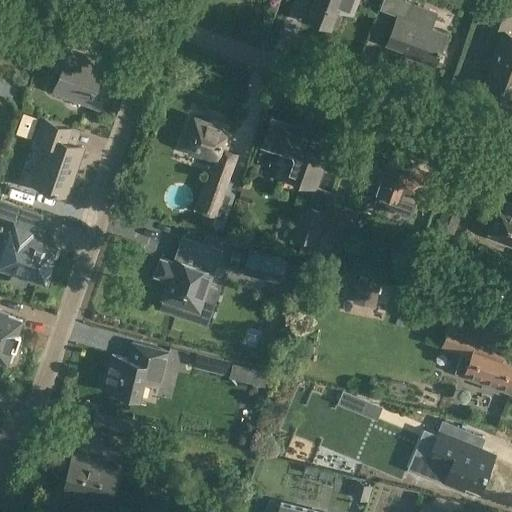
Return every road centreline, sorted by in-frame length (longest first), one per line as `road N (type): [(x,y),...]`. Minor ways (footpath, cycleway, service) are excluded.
road 1 (residential): [(0,463),(13,421),(29,426),(159,19)]
road 2 (residential): [(159,19),(511,140)]
